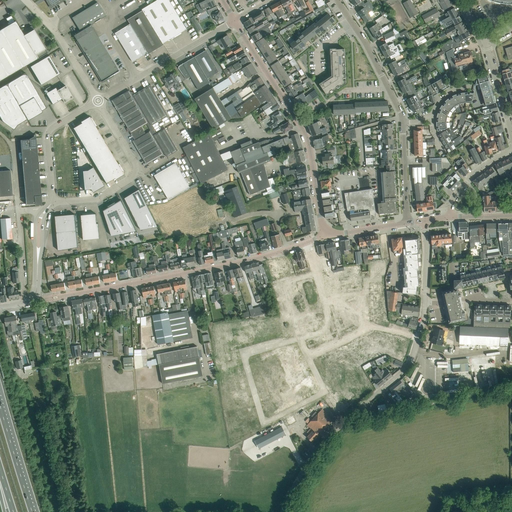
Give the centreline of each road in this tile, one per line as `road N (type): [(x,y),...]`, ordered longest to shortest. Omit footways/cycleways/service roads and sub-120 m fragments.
road 1 (residential): [(29,302),(245,261),(308,241)]
road 2 (tertiary): [(327,230),(305,133),(234,21)]
road 3 (residential): [(325,391),(265,423),(242,354),(299,338)]
road 4 (unclassified): [(55,199),(96,198),(133,175),(131,155),(98,100)]
road 5 (unknown): [(381,227),(369,173),(339,185),(347,232)]
road 6 (tertiary): [(55,199),(49,130),(98,100)]
road 7 (unclassified): [(98,100),(25,0)]
